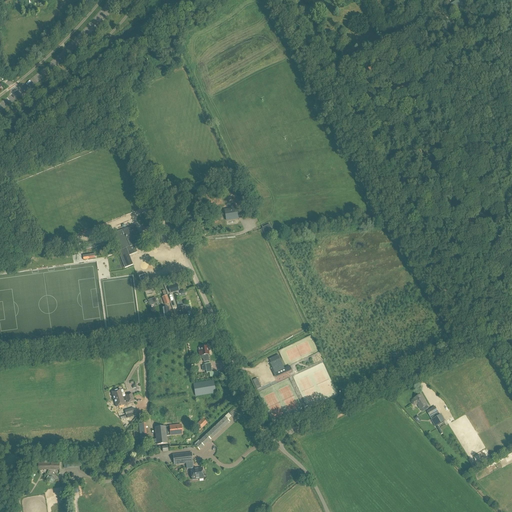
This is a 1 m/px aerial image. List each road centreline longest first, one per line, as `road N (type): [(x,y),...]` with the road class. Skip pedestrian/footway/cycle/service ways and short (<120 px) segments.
road 1 (track): [(469,0),(457,44),(400,93),(453,199),(403,219),(276,0)]
road 2 (unclassified): [(274,442),(482,340),(511,352)]
road 3 (unclassified): [(0,359),(212,329)]
road 4 (track): [(159,199),(101,75)]
road 5 (secondary): [(19,92),(113,0)]
road 6 (unclassified): [(274,442),(212,329)]
road 7 (track): [(0,152),(101,75)]
